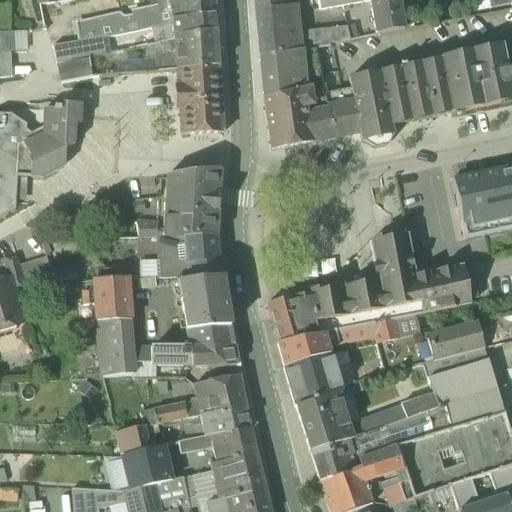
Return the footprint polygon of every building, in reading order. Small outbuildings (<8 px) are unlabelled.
[(40,8),(55,6),(54,0),(38,0),(39,8),(40,8)] [(134,35),(151,32),(161,29),(172,25),(172,22),(170,0),(163,0),(164,4),(157,5),(158,9),(130,15),(131,21),(134,35)] [(170,0),(172,22),(214,17),(212,0),(170,0)] [(272,0),(254,4),(254,16),(281,11),(279,0),(272,0)] [(317,0),(319,13),(370,4),(368,0),(317,0)] [(368,0),(370,4),(375,37),(404,31),(398,0),(368,0)] [(451,19),(448,0),(435,2),(438,21),(451,19)] [(472,0),(476,14),(489,11),(486,0),(472,0)] [(486,0),(489,11),(510,6),(509,0),(486,0)] [(0,7),(0,35),(9,35),(7,7),(0,7)] [(254,16),(259,59),(299,52),(298,35),(295,8),(281,11),(254,16)] [(172,25),(174,39),(215,34),(214,17),(172,22),(172,25)] [(107,40),(134,35),(131,21),(123,22),(118,18),(77,27),(79,45),(94,43),(107,40)] [(174,39),(172,25),(161,29),(151,32),(154,48),(174,43),(174,39)] [(298,35),(299,52),(340,44),(348,42),(346,30),(298,35)] [(9,35),(11,56),(27,55),(26,34),(9,35)] [(174,39),(174,43),(176,73),(217,69),(215,34),(174,39)] [(9,35),(0,35),(0,56),(10,56),(11,56),(9,35)] [(107,40),(94,43),(97,59),(103,58),(110,57),(107,40)] [(89,61),(97,59),(94,43),(79,45),(76,46),(79,63),(89,61)] [(154,48),(155,62),(156,75),(176,73),(174,43),(154,48)] [(502,50),(511,98),(511,45),(502,48),(502,50)] [(52,51),(56,68),(79,63),(76,46),(52,51)] [(440,62),(451,116),(511,102),(511,98),(502,50),(502,48),(440,61),(440,62)] [(306,110),(307,115),(326,112),(325,109),(329,109),(326,96),(324,87),(321,87),(313,50),(301,52),(305,93),(309,90),(312,109),(306,110)] [(300,53),(299,52),(259,59),(263,100),(305,93),(301,52),(300,53)] [(110,57),(103,58),(104,69),(115,65),(127,64),(126,54),(110,57)] [(0,80),(11,79),(10,56),(0,56),(0,80)] [(97,59),(89,61),(92,80),(105,79),(104,69),(103,58),(97,59)] [(92,81),(92,80),(89,61),(79,63),(56,68),(60,87),(92,81)] [(113,78),(156,75),(155,62),(127,64),(115,65),(104,69),(105,79),(113,78)] [(350,91),(353,104),(356,118),(359,136),(361,145),(372,151),(384,149),(392,139),(391,129),(451,116),(440,62),(379,74),(379,75),(347,81),(350,91)] [(218,88),(217,69),(176,73),(177,89),(173,89),(173,93),(175,113),(179,113),(180,138),(222,136),(221,118),(220,118),(219,88),(218,88)] [(344,120),(342,111),(330,114),(329,109),(325,109),(326,112),(307,115),(306,110),(312,109),(309,90),(305,93),(263,100),(268,134),(344,120)] [(350,91),(338,93),(341,106),(353,104),(350,91)] [(329,109),(341,106),(338,93),(326,96),(329,109)] [(353,104),(341,106),(342,111),(344,120),(356,118),(353,104)] [(59,107),(59,111),(61,111),(61,114),(75,115),(74,127),(79,128),(80,108),(59,107)] [(41,182),(57,174),(57,161),(63,162),(63,153),(73,148),(74,127),(75,115),(61,114),(61,111),(59,111),(53,111),(53,113),(43,113),(42,130),(30,136),(25,133),(25,127),(10,117),(0,116),(0,220),(14,213),(16,181),(41,182)] [(356,118),(344,120),(347,138),(359,136),(356,118)] [(311,146),(347,138),(344,120),(268,134),(270,154),(311,146)] [(511,168),(451,181),(464,242),(511,232),(511,168)] [(166,179),(164,215),(217,214),(220,172),(166,179)] [(162,234),(162,241),(216,239),(217,214),(164,215),(164,216),(162,234)] [(136,226),(138,241),(157,241),(162,241),(162,234),(157,234),(157,227),(136,226)] [(369,244),(377,283),(416,277),(413,264),(410,251),(407,237),(369,244)] [(216,239),(162,241),(157,241),(159,280),(177,280),(178,286),(220,282),(218,263),(216,250),(216,239)] [(32,264),(39,287),(53,285),(45,260),(32,264)] [(10,282),(12,289),(23,286),(18,269),(18,267),(17,263),(4,266),(8,282),(10,282)] [(39,287),(32,264),(18,269),(23,286),(24,288),(39,287)] [(307,297),(313,326),(419,305),(421,318),(470,307),(462,268),(416,277),(377,283),(307,296),(307,297)] [(97,272),(98,283),(120,281),(119,271),(97,272)] [(93,283),(96,325),(97,325),(128,324),(130,324),(127,281),(120,281),(98,283),(93,283)] [(8,282),(0,284),(0,331),(22,325),(12,289),(10,282),(8,282)] [(223,296),(220,282),(178,286),(180,300),(186,334),(189,352),(232,349),(229,330),(223,296)] [(277,346),(316,338),(313,326),(307,297),(294,299),(294,300),(266,307),(277,346)] [(413,319),(421,318),(419,305),(313,326),(316,338),(323,337),(372,328),(413,319)] [(373,340),(375,347),(417,337),(413,319),(372,328),(375,340),(373,340)] [(97,325),(99,355),(131,352),(128,324),(97,325)] [(451,348),(457,346),(481,340),(476,324),(431,335),(425,336),(425,337),(428,349),(450,344),(451,348)] [(372,328),(323,337),(327,350),(350,345),(373,340),(375,340),(372,328)] [(425,336),(418,338),(421,351),(428,349),(425,337),(425,336)] [(329,357),(327,350),(323,337),(316,338),(277,346),(283,370),(329,357)] [(418,338),(417,337),(375,347),(381,378),(422,367),(425,367),(421,351),(418,338)] [(484,352),(481,340),(457,346),(460,358),(484,352)] [(421,351),(425,367),(460,358),(457,346),(451,348),(450,344),(428,349),(421,351)] [(187,352),(150,352),(150,366),(150,369),(155,369),(190,369),(190,371),(236,370),(232,349),(189,352),(187,352)] [(132,367),(131,352),(99,355),(102,381),(102,382),(133,378),(132,367)] [(132,367),(150,366),(150,352),(132,352),(131,352),(132,367)] [(484,352),(460,358),(425,367),(422,367),(426,382),(487,363),(484,352)] [(283,370),(295,410),(339,396),(329,357),(283,370)] [(432,398),(437,413),(495,394),(487,363),(426,382),(432,398)] [(155,381),(155,369),(150,369),(150,366),(132,367),(133,378),(155,381)] [(196,407),(198,416),(219,412),(220,418),(245,412),(237,378),(192,388),(196,407)] [(97,394),(85,384),(77,394),(90,404),(97,394)] [(400,408),(401,410),(360,423),(348,427),(352,440),(352,441),(358,462),(394,450),(428,439),(503,416),(495,394),(437,413),(432,398),(400,408)] [(309,455),(319,485),(358,470),(359,469),(357,462),(358,462),(352,441),(352,440),(348,427),(340,399),(339,396),(295,410),(299,422),(306,444),(309,455)] [(343,399),(340,399),(348,427),(360,423),(352,397),(349,398),(344,400),(343,399)] [(156,428),(199,419),(198,416),(196,407),(191,405),(153,413),(156,428)] [(245,416),(245,412),(220,418),(219,412),(198,416),(199,419),(204,440),(209,439),(248,430),(245,416)] [(141,416),(144,431),(156,428),(153,413),(141,416)] [(401,473),(405,484),(412,502),(426,497),(449,489),(511,468),(511,446),(503,416),(428,439),(394,450),(401,473)] [(34,429),(12,429),(12,441),(34,442),(34,429)] [(248,430),(209,439),(211,450),(215,466),(227,464),(245,460),(254,458),(255,458),(248,430)] [(121,460),(122,460),(148,452),(144,431),(115,437),(121,460)] [(179,456),(211,450),(209,439),(204,440),(177,446),(179,456)] [(177,446),(162,449),(165,460),(179,456),(177,446)] [(122,460),(121,460),(129,494),(171,484),(165,460),(162,449),(148,452),(122,460)] [(394,450),(358,462),(357,462),(359,469),(358,470),(362,481),(370,483),(394,475),(401,473),(394,450)] [(210,474),(211,479),(257,468),(254,458),(245,460),(227,464),(215,466),(208,466),(208,467),(210,474)] [(129,494),(121,460),(102,459),(111,495),(122,496),(122,495),(129,494)] [(263,494),(257,468),(211,479),(217,505),(263,494)] [(456,511),(511,491),(511,468),(449,489),(452,499),(456,511)] [(362,481),(358,470),(319,485),(328,511),(355,511),(370,506),(366,494),(362,481)] [(370,483),(362,481),(366,494),(383,492),(405,484),(401,473),(394,475),(396,481),(380,487),(370,483)] [(210,474),(182,481),(188,506),(200,503),(201,509),(198,509),(198,511),(207,511),(206,508),(217,505),(211,479),(210,474)] [(122,495),(122,496),(125,507),(126,511),(186,511),(189,511),(198,509),(201,509),(200,503),(188,506),(182,481),(171,484),(129,494),(122,495)] [(389,510),(412,502),(405,484),(383,492),(389,510)] [(33,490),(22,489),(23,504),(34,503),(33,490)] [(449,489),(426,497),(429,508),(452,499),(449,489)] [(0,503),(15,504),(16,492),(0,491),(0,503)] [(463,511),(511,495),(511,491),(456,511),(463,511)] [(71,493),(72,511),(97,511),(95,494),(71,493)] [(100,511),(109,510),(125,507),(122,496),(111,495),(95,494),(97,511),(100,511)] [(267,511),(263,494),(217,505),(206,508),(207,511),(267,511)] [(511,511),(511,495),(463,511),(511,511)]
